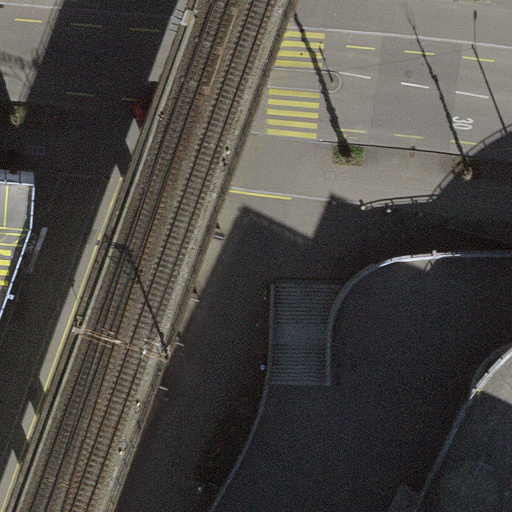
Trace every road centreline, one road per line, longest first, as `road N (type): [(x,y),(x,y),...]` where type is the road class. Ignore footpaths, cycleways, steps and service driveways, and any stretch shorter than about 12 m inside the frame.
road 1 (residential): [(511,104),(134,65)]
road 2 (residential): [(0,407),(134,65)]
road 3 (residential): [(134,65),(0,51)]
